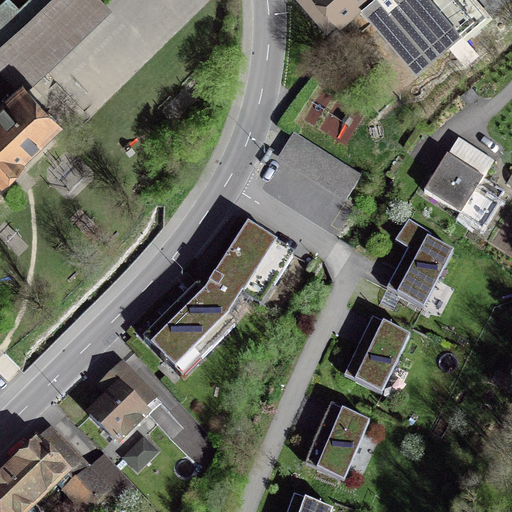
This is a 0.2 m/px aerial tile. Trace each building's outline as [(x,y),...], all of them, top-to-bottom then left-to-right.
[(16,0),(0,0),(0,66),(21,88),(110,1),(109,0),(22,0),(19,3),(16,0)] [(300,0),(328,33),(362,4),(415,68),(446,42),(464,65),(479,52),(467,37),(492,16),(478,0),(300,0)] [(0,172),(3,175),(19,160),(16,157),(53,121),(21,88),(0,107),(0,172)] [(350,129),(354,122),(346,117),(342,124),(350,129)] [(295,132),(260,187),(326,230),(361,175),(295,132)] [(495,161),(458,138),(448,155),(447,155),(424,192),(482,227),(497,203),(476,191),(495,161)] [(407,250),(386,292),(424,309),(454,251),(430,239),(432,236),(409,220),(395,242),(407,250)] [(198,283),(143,338),(175,370),(229,317),(243,296),(260,306),(295,254),(277,243),(278,241),(248,222),(206,290),(198,283)] [(411,335),(373,317),(344,377),(383,395),(411,335)] [(19,369),(3,354),(0,357),(0,373),(7,381),(19,369)] [(159,398),(123,361),(95,387),(103,396),(86,413),(118,446),(152,414),(147,409),(159,398)] [(371,421),(332,405),(306,466),(345,483),(371,421)] [(90,466),(51,426),(39,437),(37,435),(25,447),(19,441),(2,457),(9,463),(0,471),(0,511),(32,511),(68,478),(72,481),(62,491),(83,511),(111,511),(136,488),(103,454),(90,466)] [(137,474),(159,452),(144,437),(122,459),(137,474)] [(333,511),(334,511),(303,500),(299,511),(333,511)]
